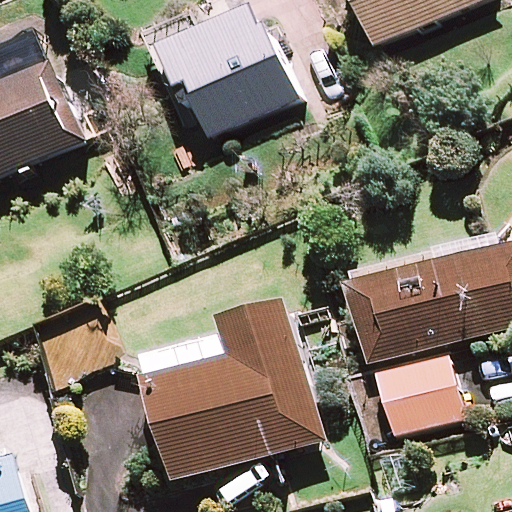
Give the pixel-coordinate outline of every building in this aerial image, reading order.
[(483,0),(366,0),(385,43),(483,0)] [(307,95),(273,4),(228,22),(222,7),(151,34),(185,127),(207,118),(215,138),(300,106),(309,131),(346,117),(334,85),(307,95)] [(89,138),(52,29),(0,47),(12,79),(0,83),(0,180),(38,168),(34,156),(89,138)] [(511,331),(511,242),(355,280),(375,365),(381,364),(398,437),(471,419),(454,345),(511,331)] [(328,442),(295,295),(234,309),(237,324),(152,343),(182,475),(328,442)] [(0,511),(40,511),(28,462),(0,469),(0,511)]
